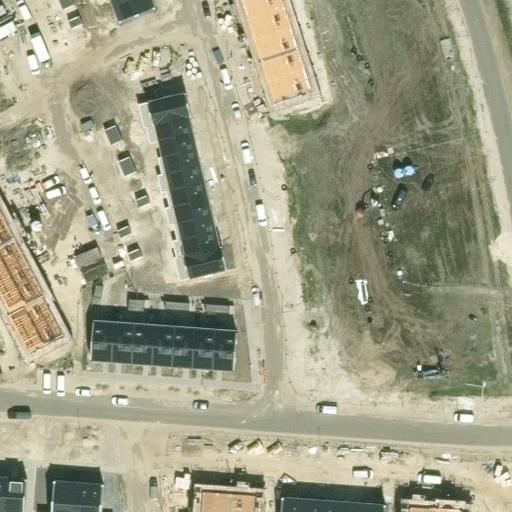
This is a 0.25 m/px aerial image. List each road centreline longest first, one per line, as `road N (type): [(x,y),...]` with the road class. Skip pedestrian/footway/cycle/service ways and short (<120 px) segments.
road 1 (residential): [(278,410),(240,142),(198,7)]
road 2 (residential): [(0,391),(278,410)]
road 3 (residential): [(278,410),(511,435)]
road 4 (residential): [(122,261),(62,126),(56,75)]
road 5 (residential): [(468,0),(511,169)]
road 6 (residential): [(56,75),(198,7)]
